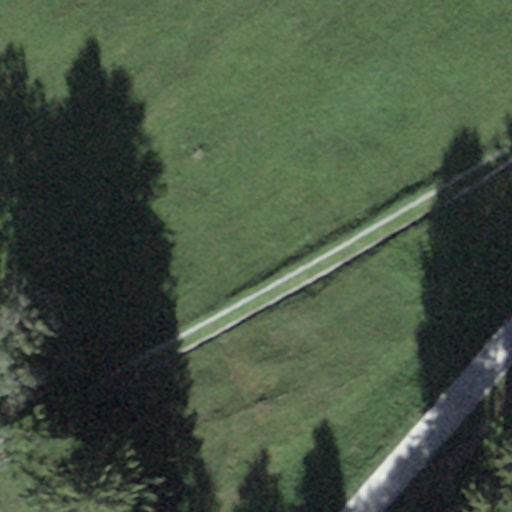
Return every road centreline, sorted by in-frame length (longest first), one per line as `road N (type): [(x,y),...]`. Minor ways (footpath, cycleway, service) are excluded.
road 1 (track): [(511,140),(0,443)]
road 2 (track): [(511,337),(356,511)]
